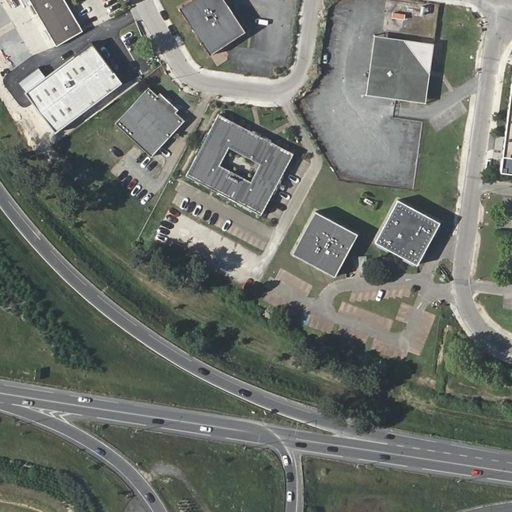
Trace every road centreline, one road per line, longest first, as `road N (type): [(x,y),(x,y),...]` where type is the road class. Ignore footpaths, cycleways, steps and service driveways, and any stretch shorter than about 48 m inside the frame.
road 1 (motorway): [(511,457),(356,430),(232,388),(94,299),(0,195)]
road 2 (unclassified): [(506,0),(463,286),(482,330),(511,348)]
road 3 (primary): [(0,392),(279,436)]
road 4 (secondary): [(279,436),(511,470)]
road 5 (unclassified): [(144,0),(185,71),(211,86),(269,94),(291,85),(302,65)]
road 6 (motorway): [(0,403),(111,455),(160,511)]
road 7 (unknown): [(211,86),(155,183),(137,182),(118,167)]
